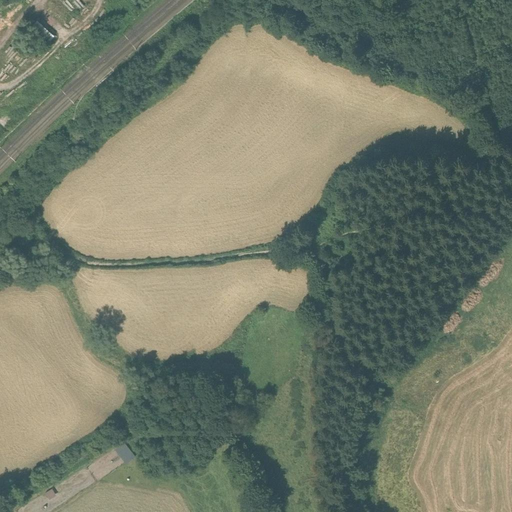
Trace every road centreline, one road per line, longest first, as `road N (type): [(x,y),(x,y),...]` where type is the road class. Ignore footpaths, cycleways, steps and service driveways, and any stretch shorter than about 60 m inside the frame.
road 1 (track): [(306,257),(294,252),(134,275),(44,256),(0,274)]
road 2 (track): [(306,257),(328,293),(344,355),(346,511)]
road 3 (track): [(0,92),(5,98),(38,76),(102,18),(109,0)]
